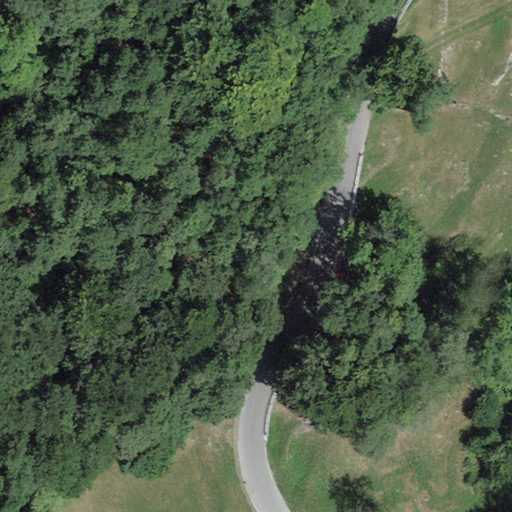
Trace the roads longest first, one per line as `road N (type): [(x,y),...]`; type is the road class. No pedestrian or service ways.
road 1 (track): [(43,511),(27,371),(35,328),(91,265),(201,171),(245,0)]
road 2 (tertiary): [(397,0),(370,62),(316,276),(257,397),(253,463),(273,511)]
